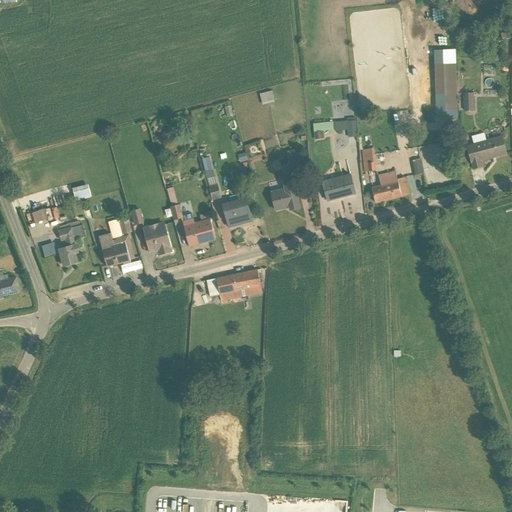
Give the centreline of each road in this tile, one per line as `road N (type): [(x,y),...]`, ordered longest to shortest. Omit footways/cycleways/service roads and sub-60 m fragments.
road 1 (unclassified): [(511,184),(109,292),(43,318)]
road 2 (unclassified): [(43,318),(0,188)]
